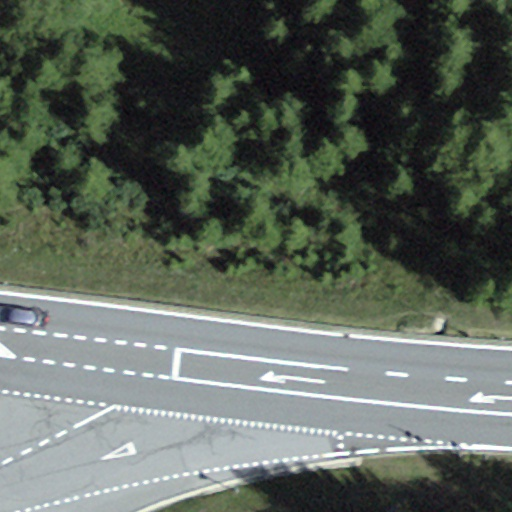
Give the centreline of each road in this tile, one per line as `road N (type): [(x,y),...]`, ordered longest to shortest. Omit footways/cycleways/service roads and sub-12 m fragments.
road 1 (unclassified): [(0,486),(204,416),(278,376)]
road 2 (primary): [(278,376),(0,343)]
road 3 (primary): [(511,398),(278,376)]
